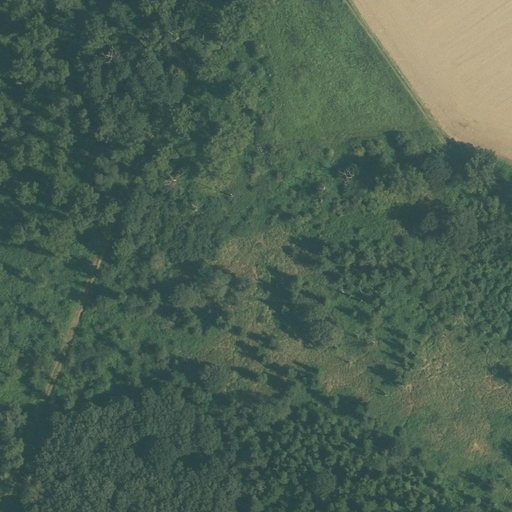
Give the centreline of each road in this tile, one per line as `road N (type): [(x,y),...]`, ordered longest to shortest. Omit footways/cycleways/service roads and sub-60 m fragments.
road 1 (track): [(5,511),(39,409),(155,132),(237,13),(262,0)]
road 2 (track): [(511,167),(449,147),(349,0)]
